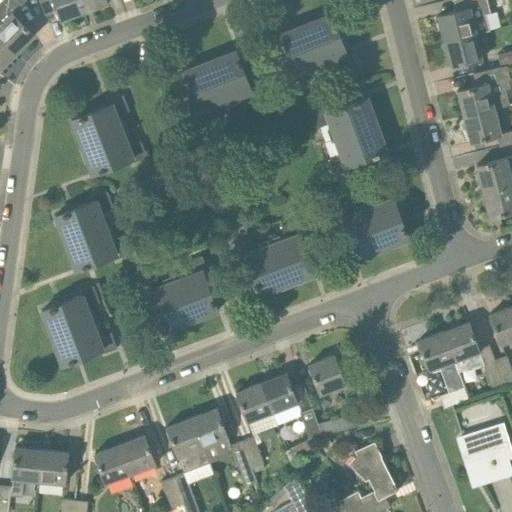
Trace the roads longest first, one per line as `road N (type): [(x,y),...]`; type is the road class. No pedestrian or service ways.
road 1 (residential): [(212,0),(76,48),(51,61),(33,84),(0,292)]
road 2 (residential): [(0,397),(12,409),(75,408),(367,300)]
road 3 (residential): [(460,263),(393,0)]
road 4 (residential): [(445,511),(367,300)]
